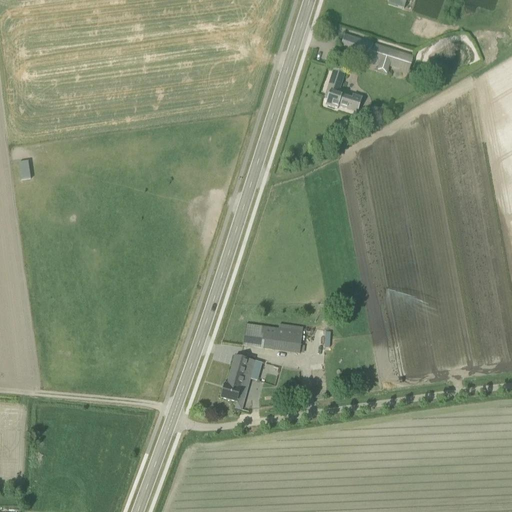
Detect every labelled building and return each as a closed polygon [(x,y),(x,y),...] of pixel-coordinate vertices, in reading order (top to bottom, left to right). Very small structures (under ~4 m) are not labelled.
[(389,0),(388,5),(404,10),(406,0),(389,0)] [(341,47),(370,56),(373,45),(345,36),(341,47)] [(390,67),(400,70),(409,73),(414,58),(373,45),(370,56),(368,60),(378,63),(376,72),(387,76),(390,67)] [(345,73),(334,70),(327,92),(330,93),(326,105),(338,109),(339,107),(358,113),(362,98),(353,95),(352,100),(338,95),(345,73)] [(21,180),(31,179),(29,161),(19,162),(21,180)] [(243,346),(300,354),(303,333),(246,325),(243,346)] [(255,363),(235,357),(228,385),(225,384),(221,398),(237,403),(240,392),(246,394),(255,363)]
